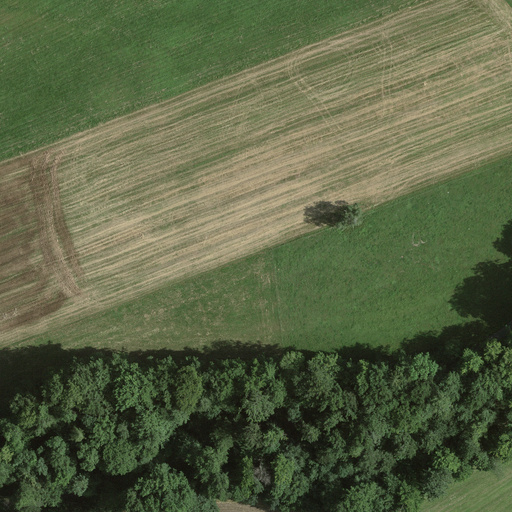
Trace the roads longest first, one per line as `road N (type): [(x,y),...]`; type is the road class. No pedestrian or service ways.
road 1 (unclassified): [(0,506),(397,397),(511,324)]
road 2 (track): [(0,432),(55,441),(177,427),(208,445)]
